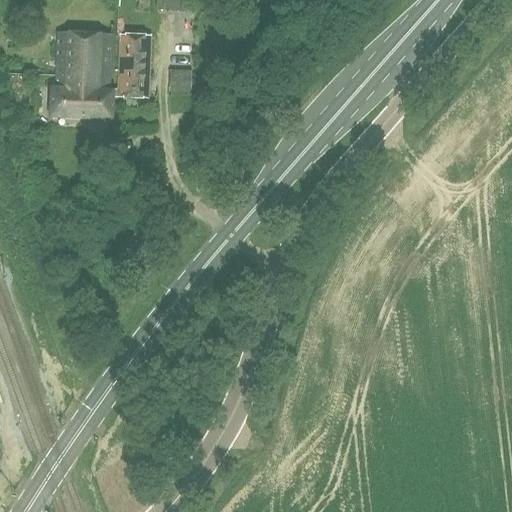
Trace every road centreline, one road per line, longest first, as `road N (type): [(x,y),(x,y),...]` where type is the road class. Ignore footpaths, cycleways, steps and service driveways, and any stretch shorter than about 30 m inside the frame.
road 1 (primary): [(26,511),(156,325),(436,0)]
road 2 (unclassified): [(164,511),(224,432),(281,271),(310,217),(493,0)]
